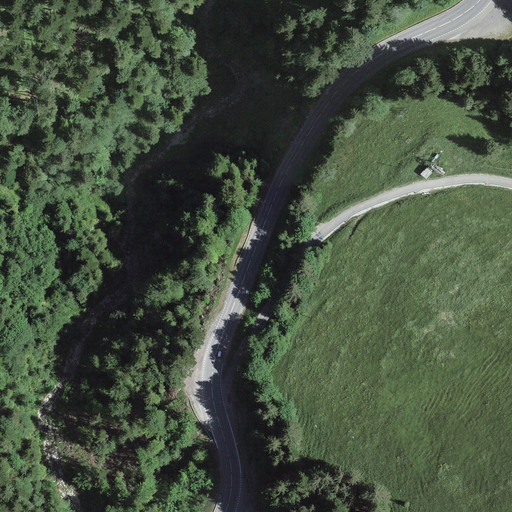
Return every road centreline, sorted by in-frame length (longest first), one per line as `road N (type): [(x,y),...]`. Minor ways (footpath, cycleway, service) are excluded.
road 1 (tertiary): [(480,0),(352,74),(277,191),(212,367),(231,474),(225,511)]
road 2 (track): [(214,407),(302,255),(332,224),(410,188),(477,178),(511,183)]
